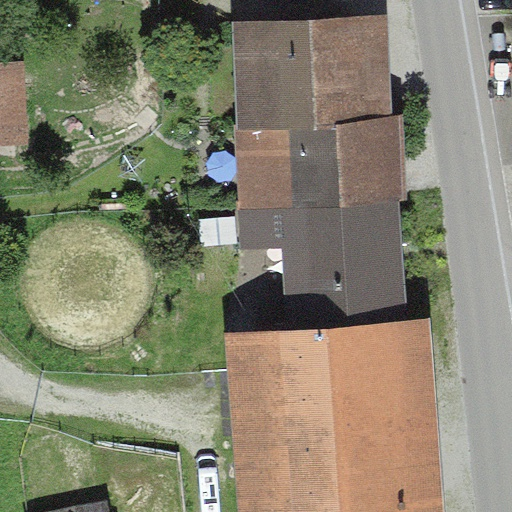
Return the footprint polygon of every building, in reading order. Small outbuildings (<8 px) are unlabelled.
[(374,22),(223,34),(230,124),(381,112),(374,22)] [(0,150),(30,149),(25,67),(0,68),(0,150)] [(381,112),(230,124),(236,207),(387,195),(396,195),(390,112),(381,112)] [(396,316),(387,195),(236,207),(239,251),(271,249),(277,325),(396,316)] [(277,325),(223,329),(236,511),(435,511),(421,314),(396,316),(277,325)]
